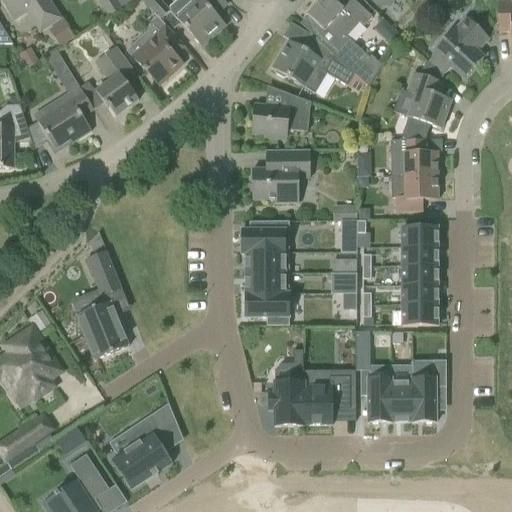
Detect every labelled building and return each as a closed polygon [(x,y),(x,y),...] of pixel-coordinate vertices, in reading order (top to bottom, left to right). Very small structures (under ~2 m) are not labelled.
[(0,0),(0,3),(2,6),(12,23),(32,11),(45,31),(61,20),(48,0),(0,0)] [(81,0),(82,1),(84,0),(96,0),(108,18),(120,11),(112,0),(81,0)] [(168,14),(155,0),(144,0),(142,2),(156,18),(160,21),(168,14)] [(186,0),(170,15),(187,34),(201,49),(218,33),(216,31),(223,25),(215,16),(227,6),(221,0),(186,0)] [(325,0),(323,0),(300,25),(309,34),(354,76),(368,89),(372,83),(381,67),(370,57),(368,59),(346,38),(360,24),(364,27),(372,19),(359,7),(351,0),(337,0),(332,6),(325,0)] [(511,46),(511,0),(510,0),(510,3),(496,4),(497,13),(498,33),(510,33),(511,47),(511,46)] [(155,46),(136,62),(145,73),(158,88),(182,66),(174,57),(183,49),(165,28),(160,21),(156,18),(149,25),(157,34),(150,40),(155,46)] [(435,55),(427,63),(443,77),(450,69),(463,81),(483,59),(477,53),(488,41),(473,27),(465,19),(454,32),(453,31),(433,53),(435,55)] [(65,27),(53,35),(61,47),(72,39),(65,27)] [(390,29),(382,38),(391,46),(399,37),(390,29)] [(288,42),(272,70),(275,72),(276,75),(282,79),(286,78),(289,80),(304,89),(314,96),(326,76),(347,89),(354,76),(309,34),(304,42),(300,49),(288,42)] [(106,110),(108,108),(116,118),(138,102),(128,89),(138,81),(127,65),(116,49),(95,63),(109,83),(94,93),(106,110)] [(56,52),(48,56),(60,76),(68,71),(56,52)] [(406,94),(415,97),(407,119),(440,131),(451,102),(439,98),(444,85),(413,75),(406,94)] [(37,123),(26,130),(30,142),(31,142),(34,151),(48,142),(54,151),(75,138),(77,141),(91,133),(82,118),(93,111),(82,94),(78,88),(71,93),(49,106),(53,113),(37,123)] [(263,140),(283,142),(286,142),(287,132),(307,134),(310,104),(303,102),(286,95),(284,110),(253,107),(250,136),(263,137),(263,140)] [(0,170),(13,170),(13,150),(13,143),(30,142),(26,130),(19,107),(5,107),(0,111),(0,170)] [(359,120),(357,134),(370,136),(372,123),(359,120)] [(425,154),(425,142),(390,142),(390,179),(437,178),(437,154),(425,154)] [(298,205),(298,180),(309,180),(309,152),(265,153),(265,172),(251,172),(251,202),(274,202),(274,205),(286,205),(298,205)] [(437,178),(390,179),(391,201),(394,201),(394,214),(422,214),(422,202),(438,202),(437,178)] [(356,208),(341,208),(341,223),(356,223),(356,214),(356,208)] [(367,214),(356,214),(356,223),(364,223),(367,223),(367,214)] [(356,223),(341,223),(341,234),(356,234),(356,223)] [(249,232),(241,232),(241,256),(245,256),(245,255),(288,255),(288,224),(249,224),(249,232)] [(437,230),(401,230),(401,250),(437,250),(437,230)] [(437,250),(401,250),(401,269),(437,269),(437,250)] [(105,254),(86,261),(102,299),(120,291),(105,254)] [(245,256),(244,276),(288,276),(288,255),(245,255),(245,256)] [(437,269),(401,269),(401,288),(437,288),(437,269)] [(244,276),(244,296),(288,296),(288,276),(244,276)] [(59,285),(41,295),(51,313),(69,302),(59,285)] [(437,288),(401,288),(401,308),(437,308),(437,288)] [(244,296),(244,320),(266,320),(266,328),(288,328),(288,296),(244,296)] [(110,304),(75,318),(94,362),(128,348),(110,304)] [(437,308),(401,308),(401,328),(437,328),(437,308)] [(41,312),(30,320),(39,333),(50,326),(41,312)] [(54,388),(39,366),(51,358),(32,329),(4,348),(9,355),(0,360),(0,381),(8,393),(21,385),(33,402),(54,388)] [(402,335),(392,335),(392,346),(402,345),(402,335)] [(411,381),(411,384),(412,384),(412,425),(435,425),(435,390),(446,390),(445,363),(432,363),(433,380),(411,381)] [(274,394),(267,395),(267,413),(274,412),(274,428),(303,428),(303,389),(304,389),(304,372),(303,372),(293,372),(293,384),(274,384),(274,394)] [(370,372),(360,372),(360,398),(367,398),(367,425),(390,425),(390,385),(391,385),(391,381),(370,381),(370,372)] [(304,389),(303,389),(303,428),(304,428),(304,427),(332,427),(332,423),(332,411),(349,411),(349,379),(329,379),(329,389),(304,389)] [(391,385),(390,385),(390,425),(391,425),(411,425),(412,425),(412,384),(411,384),(391,385)] [(168,406),(149,419),(159,435),(175,424),(168,406)] [(33,443),(24,430),(0,446),(0,455),(5,462),(33,443)] [(76,430),(55,444),(63,458),(86,444),(76,430)] [(151,436),(112,462),(127,484),(128,484),(132,491),(170,466),(151,436)] [(78,483),(56,497),(65,510),(61,511),(101,511),(102,511),(96,501),(110,492),(86,456),(68,467),(78,483)]
